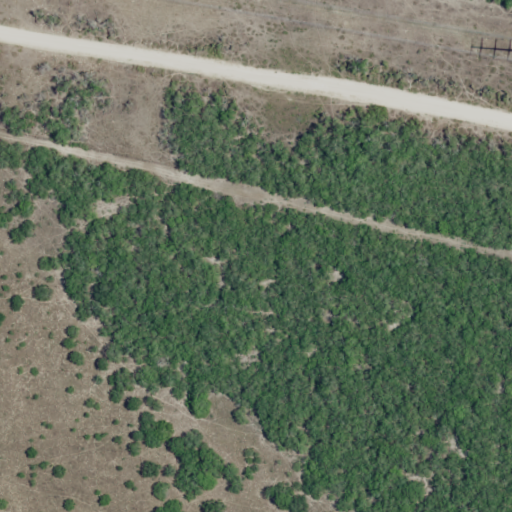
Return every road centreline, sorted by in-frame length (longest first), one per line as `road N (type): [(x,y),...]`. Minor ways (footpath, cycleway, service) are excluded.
road 1 (residential): [(511,232),(242,180),(142,199),(70,238),(41,281),(56,343),(94,401),(238,511)]
road 2 (residential): [(0,24),(511,116)]
